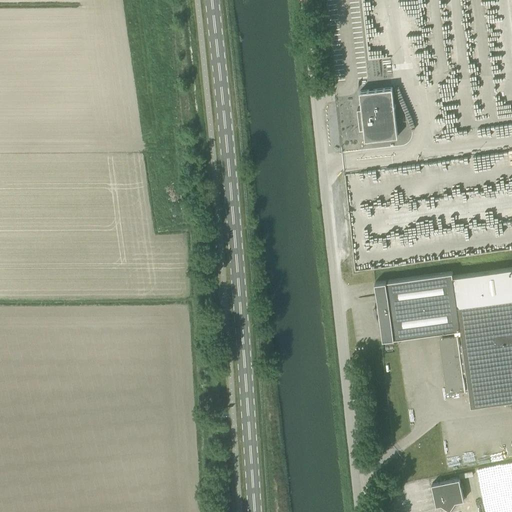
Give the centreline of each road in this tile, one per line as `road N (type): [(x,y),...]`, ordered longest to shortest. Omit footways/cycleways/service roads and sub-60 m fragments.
road 1 (primary): [(258,511),(213,0)]
road 2 (unclassified): [(359,511),(312,84)]
